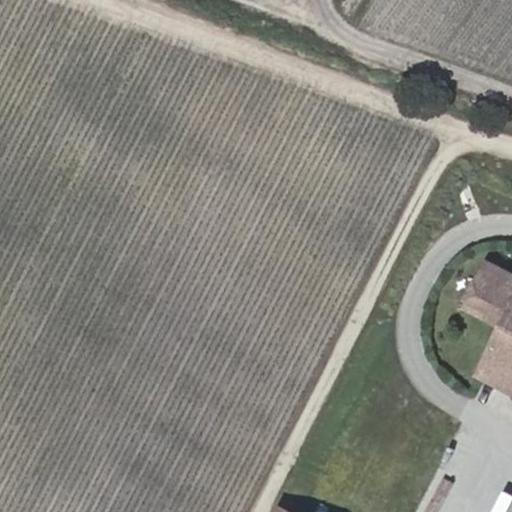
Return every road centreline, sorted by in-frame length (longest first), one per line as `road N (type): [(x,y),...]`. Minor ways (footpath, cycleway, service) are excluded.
road 1 (track): [(511,128),(151,0)]
road 2 (unknown): [(511,225),(466,237),(438,260),(414,321),(435,387),(511,435)]
